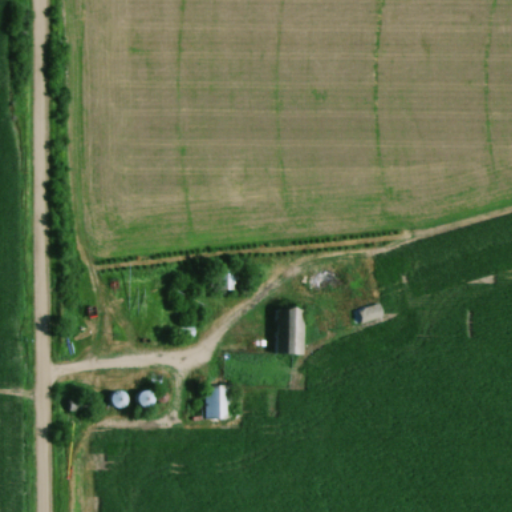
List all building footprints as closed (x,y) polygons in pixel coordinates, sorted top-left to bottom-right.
[(234,289),(234,268),(218,268),(218,289),(234,289)] [(303,353),(302,309),(274,309),(275,354),(303,353)] [(202,419),(231,419),(231,386),(202,386),(202,419)] [(138,406),(152,405),(152,391),(137,392),(138,406)] [(108,392),(108,407),(125,407),(125,392),(108,392)]
